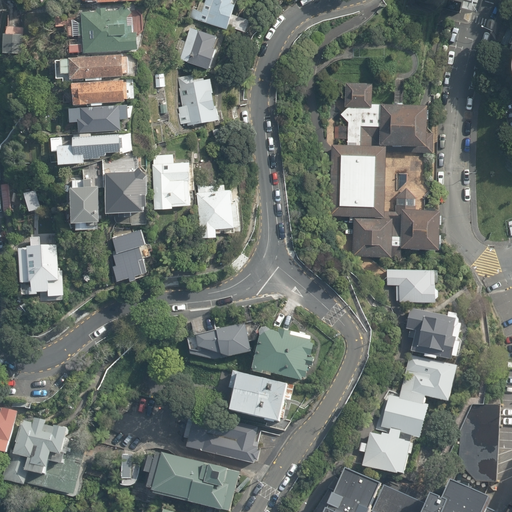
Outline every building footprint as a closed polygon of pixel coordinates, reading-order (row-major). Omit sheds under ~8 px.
[(233,0),(198,0),(193,21),(228,31),(237,6),(233,4),(233,0)] [(454,0),(464,2),(462,8),(479,12),(482,0),(454,0)] [(94,11),(80,11),(82,55),(137,52),(131,13),(124,7),(116,11),(106,10),(94,11)] [(218,36),(189,28),(186,42),(178,39),(173,59),(210,70),(217,49),(215,48),(218,36)] [(20,36),(8,34),(7,52),(20,52),(20,36)] [(124,56),(55,60),(56,79),(63,78),(63,82),(121,78),(121,74),(126,74),(124,56)] [(194,75),(173,79),(182,127),(221,120),(213,80),(195,81),(194,75)] [(129,81),(71,84),(72,107),(130,104),(129,81)] [(374,82),(346,81),(346,106),(348,106),(341,113),(341,114),(349,121),(349,125),(335,125),(335,139),(348,139),(348,142),(332,142),(330,215),(354,215),(354,231),(353,255),(401,256),(401,245),(441,246),(441,241),(443,241),(443,232),(441,232),(441,222),(443,222),(443,212),(441,212),(442,207),(425,206),(426,196),(434,189),(435,132),(433,132),(428,126),(428,117),(430,117),(430,108),(428,108),(429,103),(425,103),(400,102),(374,102),(374,82)] [(127,105),(69,108),(70,122),(77,122),(78,132),(119,130),(118,120),(128,118),(127,105)] [(118,134),(61,138),(62,145),(56,145),(58,164),(82,164),(82,160),(97,159),(97,157),(104,156),(104,153),(118,153),(118,149),(121,149),(120,137),(118,138),(118,134)] [(173,154),(152,155),(153,210),(172,210),(171,207),(191,207),(190,182),(192,181),(191,176),(193,175),(193,163),(174,164),(173,154)] [(132,173),(103,172),(105,216),(144,214),(143,209),(147,209),(146,177),(137,168),(132,173)] [(97,180),(68,182),(70,226),(99,224),(97,180)] [(225,185),(197,187),(201,234),(218,234),(218,225),(241,223),(239,200),(234,201),(233,189),(226,190),(225,185)] [(131,279),(137,277),(136,275),(147,272),(139,245),(146,244),(141,228),(112,238),(116,249),(112,251),(116,264),(114,265),(118,279),(130,276),(131,279)] [(32,247),(20,248),(22,283),(59,280),(54,245),(41,245),(41,230),(31,230),(32,247)] [(432,268),(432,267),(388,268),(388,285),(397,285),(397,300),(400,300),(400,301),(437,300),(437,297),(439,294),(439,288),(436,286),(436,282),(435,282),(435,268),(432,268)] [(448,316),(412,308),(412,310),(410,310),(406,329),(410,330),(409,337),(414,339),(412,351),(430,355),(429,357),(437,359),(438,357),(453,360),(454,356),(458,357),(458,356),(459,356),(462,342),(459,337),(463,324),(459,323),(460,320),(458,316),(458,314),(449,312),(448,316)] [(245,323),(188,336),(190,353),(221,361),(253,353),(245,323)] [(264,327),(261,330),(262,337),(256,370),(265,372),(265,370),(308,379),(311,364),(314,365),(317,355),(314,354),(316,336),(296,330),(282,328),(282,330),(272,329),(269,326),(264,327)] [(458,365),(410,354),(400,397),(399,398),(424,405),(424,404),(426,403),(427,399),(426,397),(426,396),(450,402),(458,365)] [(289,383),(240,372),(231,408),(280,418),(289,383)] [(399,398),(400,397),(390,394),(389,396),(387,395),(384,406),(387,407),(381,427),(391,429),(392,428),(402,430),(400,439),(406,440),(406,441),(412,442),(413,436),(421,438),(429,405),(424,404),(424,405),(399,398)] [(501,408),(501,405),(472,404),(461,430),(459,463),(476,481),(497,482),(498,474),(498,464),(499,455),(499,447),(500,440),(500,432),(500,424),(501,416),(501,408)] [(0,450),(8,453),(19,411),(3,407),(3,408),(0,407),(0,450)] [(255,441),(259,427),(197,412),(195,421),(188,419),(184,437),(188,438),(186,447),(255,464),(256,460),(259,461),(261,451),(258,450),(259,447),(258,447),(260,442),(255,441)] [(29,470),(45,473),(47,466),(48,467),(50,460),(63,462),(65,451),(71,428),(55,425),(55,426),(47,424),(47,420),(45,420),(35,417),(34,422),(25,420),(24,424),(21,423),(16,442),(18,442),(16,451),(15,454),(30,457),(27,470),(29,470)] [(392,428),(391,429),(390,434),(383,432),(382,435),(371,432),(368,444),(362,442),(360,451),(366,452),(363,465),(398,473),(399,472),(405,473),(409,453),(412,454),(414,443),(412,443),(412,442),(406,441),(406,440),(400,439),(402,430),(392,428)] [(15,454),(16,451),(11,449),(4,479),(26,484),(26,482),(29,470),(27,470),(30,457),(15,454)] [(29,470),(26,482),(75,493),(84,455),(65,451),(63,462),(50,460),(48,467),(47,466),(45,473),(29,470)] [(231,511),(241,472),(229,469),(230,468),(162,451),(162,452),(157,451),(156,456),(150,455),(146,471),(152,472),(149,486),(155,488),(154,489),(156,490),(155,493),(231,511)] [(133,478),(133,455),(124,455),(123,478),(133,478)] [(500,511),(487,506),(492,496),(453,479),(444,499),(443,498),(444,496),(432,491),(427,502),(422,500),(346,466),(325,511),(500,511)]
